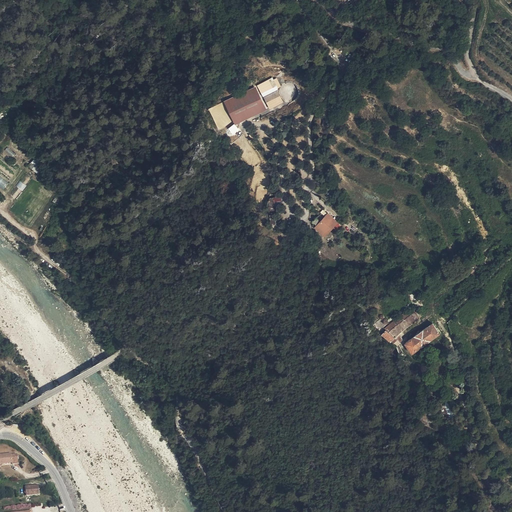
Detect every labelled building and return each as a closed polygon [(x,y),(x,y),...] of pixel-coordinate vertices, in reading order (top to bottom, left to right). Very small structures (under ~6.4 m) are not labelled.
[(239,92),(247,115),(277,105),(268,81),(239,92)] [(294,95),(289,82),(275,87),(280,100),(294,95)] [(226,111),(234,122),(245,115),(237,104),(226,111)] [(234,124),(228,129),(233,135),(239,130),(234,124)] [(37,172),(41,164),(32,159),(28,168),(37,172)] [(20,181),(16,186),(22,191),(26,186),(20,181)] [(276,206),(282,205),(281,197),(268,198),(269,211),(276,211),(276,206)] [(316,219),(317,220),(314,223),(320,229),(318,231),(322,237),(336,224),(325,211),(316,219)] [(314,223),(312,225),(318,231),(320,229),(314,223)] [(418,307),(390,326),(391,327),(388,329),(398,344),(407,338),(403,332),(425,318),(421,311),(418,307)] [(442,333),(436,323),(409,341),(421,360),(429,354),(424,345),(442,333)] [(0,453),(0,468),(1,466),(12,464),(12,459),(12,456),(12,453),(0,453)]
